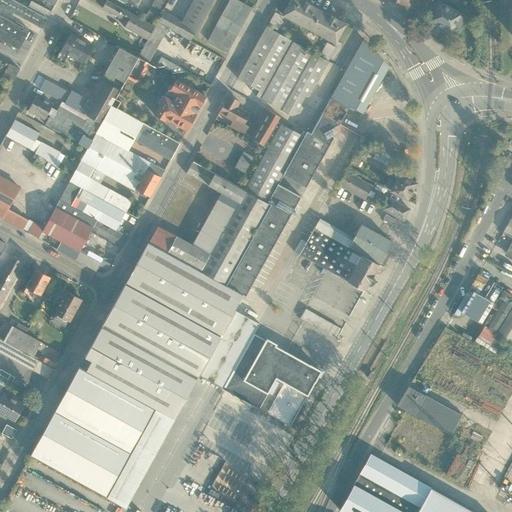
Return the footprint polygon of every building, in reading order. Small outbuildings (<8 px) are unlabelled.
[(28,7),(16,0),(0,0),(0,74),(13,81),(20,69),(0,58),(0,6),(42,29),(48,17),(28,7)] [(155,27),(109,0),(108,0),(104,8),(129,21),(126,28),(149,39),(155,27)] [(170,0),(155,0),(148,15),(159,22),(165,11),(170,0)] [(193,0),(182,20),(165,11),(159,22),(169,28),(191,40),(214,0),(193,0)] [(228,51),(253,6),(242,0),(230,0),(208,40),(228,51)] [(309,28),(320,8),(305,0),(290,0),(283,14),(309,28)] [(389,0),(411,12),(417,0),(389,0)] [(438,0),(427,21),(451,33),(455,26),(459,27),(465,14),(448,5),(450,0),(438,0)] [(28,7),(48,17),(51,11),(32,1),(28,7)] [(336,43),(347,23),(320,8),(309,28),(336,43)] [(29,30),(0,14),(0,15),(0,39),(19,49),(29,30)] [(149,62),(169,28),(159,22),(155,27),(149,39),(139,56),(149,62)] [(327,58),(269,25),(238,78),(259,90),(256,96),(293,117),(327,58)] [(69,57),(72,60),(75,60),(78,60),(84,64),(94,46),(72,32),(62,50),(69,54),(69,57)] [(364,40),(331,99),(363,116),(389,69),(364,40)] [(126,82),(139,56),(121,47),(107,72),(126,82)] [(70,92),(46,79),(40,90),(62,102),(60,106),(76,114),(78,111),(83,102),(86,97),(72,90),(70,92)] [(200,112),(208,96),(178,79),(175,86),(172,85),(169,86),(169,89),(171,91),(178,95),(176,99),(200,112)] [(112,107),(121,89),(107,83),(93,107),(83,102),(78,111),(103,124),(112,107)] [(54,104),(37,95),(29,111),(45,120),(49,114),(52,107),(54,104)] [(200,112),(176,99),(167,95),(156,115),(188,132),(200,112)] [(240,102),(228,96),(216,119),(244,134),(248,126),(244,124),(249,113),(238,107),(240,102)] [(57,110),(52,107),(49,114),(51,115),(46,124),(90,148),(98,134),(103,124),(78,111),(76,114),(60,106),(57,110)] [(143,145),(152,129),(112,107),(103,124),(98,134),(129,151),(136,140),(143,145)] [(266,142),(277,122),(280,117),(265,108),(257,121),(260,123),(251,138),(263,146),(266,142)] [(31,459),(128,511),(340,124),(322,115),(309,139),(277,122),(266,142),(269,144),(244,191),(194,164),(188,173),(220,192),(191,245),(159,229),(87,360),(94,364),(88,374),(81,370),(31,459)] [(40,133),(15,119),(6,136),(36,153),(32,161),(43,168),(47,161),(54,164),(60,153),(36,139),(40,133)] [(171,160),(180,143),(152,129),(143,145),(171,160)] [(136,191),(137,189),(148,170),(162,177),(165,169),(129,151),(98,134),(90,148),(71,181),(105,200),(111,189),(91,178),(96,169),(136,191)] [(245,173),(254,158),(243,151),(234,167),(245,173)] [(151,197),(162,177),(148,170),(137,189),(151,197)] [(365,200),(373,186),(346,171),(339,185),(365,200)] [(390,192),(407,201),(417,183),(399,173),(394,173),(390,176),(384,187),(391,190),(390,192)] [(22,188),(0,176),(0,217),(24,230),(29,221),(10,210),(22,188)] [(105,200),(71,181),(61,200),(98,220),(117,230),(127,212),(105,200)] [(133,202),(111,189),(105,200),(127,212),(133,202)] [(403,220),(410,209),(390,197),(383,209),(403,220)] [(98,220),(61,200),(57,208),(94,227),(98,220)] [(63,242),(58,250),(97,271),(102,263),(82,253),(94,234),(121,248),(128,236),(117,230),(98,220),(94,227),(57,208),(44,231),(63,242)] [(380,264),(392,242),(362,226),(350,247),(363,255),(380,264)] [(347,283),(363,255),(350,247),(314,230),(300,256),(347,283)] [(365,292),(380,264),(363,255),(347,283),(365,292)] [(0,470),(2,466),(0,464),(0,352),(48,379),(53,369),(33,358),(42,342),(27,334),(32,325),(21,319),(15,328),(13,326),(4,342),(0,339),(0,309),(25,264),(10,256),(5,266),(7,267),(0,280),(0,470)] [(41,296),(52,279),(36,270),(26,288),(41,296)] [(70,323),(83,300),(66,290),(53,313),(70,323)] [(487,329),(511,343),(511,295),(504,291),(499,298),(505,301),(487,329)] [(352,314),(361,318),(365,308),(357,304),(352,314)] [(342,330),(306,309),(300,319),(337,339),(342,330)] [(44,332),(50,322),(41,317),(35,327),(44,332)] [(278,349),(254,335),(223,391),(269,415),(285,386),(309,399),(322,375),(277,351),(278,349)] [(462,413),(408,383),(397,403),(451,433),(462,413)] [(25,405),(5,394),(0,403),(0,413),(16,422),(25,405)] [(3,432),(14,437),(18,429),(7,423),(3,432)] [(271,463),(281,446),(267,438),(257,455),(271,463)] [(464,442),(449,473),(461,478),(476,447),(464,442)] [(481,511),(372,449),(339,507),(348,511),(481,511)] [(264,476),(271,463),(257,455),(249,469),(252,470),(262,475),(264,476)] [(260,481),(262,475),(252,470),(249,475),(260,481)] [(244,476),(239,487),(256,494),(261,483),(244,476)]
